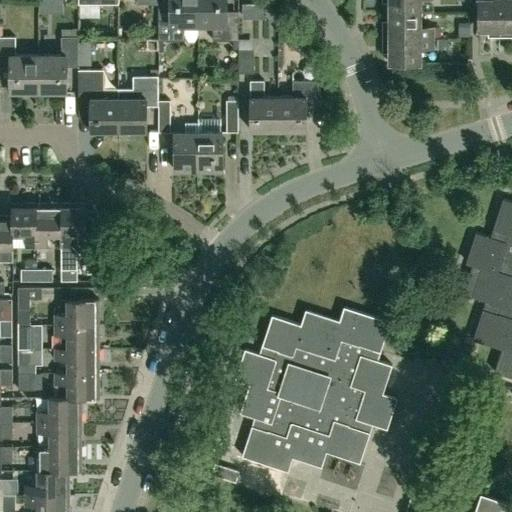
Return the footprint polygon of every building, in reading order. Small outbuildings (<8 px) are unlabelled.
[(183,23),(197,23),(197,0),(169,0),(170,15),(157,15),(157,39),(183,39),(183,23)] [(197,0),(197,23),(212,23),(211,39),(237,39),(237,15),(225,15),(224,0),(197,0)] [(389,0),(389,10),(421,10),(421,0),(389,0)] [(504,35),(503,0),(478,0),(478,28),(494,28),(494,35),(504,35)] [(511,0),(503,0),(504,35),(511,34),(511,0)] [(421,25),(421,10),(389,10),(389,25),(382,25),(382,35),(433,35),(433,25),(421,25)] [(433,46),(433,35),(382,35),(383,45),(388,46),(388,61),(420,62),(421,45),(433,46)] [(37,90),(37,54),(15,54),(15,36),(0,36),(0,65),(9,66),(9,90),(37,90)] [(77,66),(77,36),(60,36),(60,54),(37,54),(37,90),(65,90),(65,66),(77,66)] [(253,72),(253,49),(237,49),(237,72),(253,72)] [(117,96),(103,96),(103,68),(77,68),(77,97),(89,97),(89,130),(117,130),(117,96)] [(117,96),(117,130),(145,130),(145,105),(157,105),(157,99),(157,75),(132,75),(132,96),(117,96)] [(278,129),(278,96),(263,96),(264,79),(250,79),(250,129),(278,129)] [(278,96),(278,129),(305,129),(305,105),(317,105),(317,79),(292,80),(292,96),(278,96)] [(237,99),(238,96),(228,96),(228,99),(225,99),(225,131),(237,131),(237,99)] [(157,99),(157,105),(157,131),(169,131),(169,99),(157,99)] [(173,169),(198,169),(199,131),(173,131),(173,169)] [(199,131),(198,169),(221,169),(221,131),(211,131),(199,131)] [(511,199),(504,196),(491,235),(477,231),(467,261),(482,266),(473,294),(487,299),(474,338),(481,341),(503,348),(495,370),(511,375),(511,199)] [(25,246),(36,246),(36,202),(10,202),(11,215),(12,233),(25,233),(25,246)] [(59,246),(60,246),(60,202),(36,202),(36,246),(46,246),(46,233),(58,233),(59,246)] [(60,202),(60,246),(60,280),(76,280),(76,249),(70,244),(70,233),(85,233),(84,202),(60,202)] [(0,246),(12,246),(12,233),(11,215),(0,215),(0,246)] [(36,281),(36,269),(20,269),(21,280),(36,281)] [(36,269),(36,281),(52,281),(52,269),(36,269)] [(18,324),(30,323),(30,299),(42,299),(41,287),(17,287),(18,324)] [(55,323),(98,323),(98,298),(67,298),(67,312),(54,312),(55,323)] [(254,349),(246,347),(235,378),(250,383),(241,412),(255,416),(242,455),(288,470),(293,455),(322,465),(327,451),(361,461),(373,422),(387,427),(397,397),(382,392),(392,363),(378,358),(390,320),(344,304),(338,320),(305,309),(301,323),(273,313),(260,351),(254,349)] [(0,336),(11,336),(11,320),(0,319),(0,336)] [(30,323),(18,324),(18,340),(30,340),(30,323)] [(54,347),(98,347),(98,323),(55,323),(55,334),(61,334),(61,346),(54,346),(54,347)] [(0,359),(12,360),(12,344),(0,344),(0,359)] [(55,372),(98,371),(98,347),(54,347),(54,358),(67,358),(67,371),(55,371),(55,372)] [(30,365),(30,349),(18,348),(18,364),(30,365)] [(463,373),(467,361),(443,353),(439,365),(463,373)] [(0,384),(12,384),(12,369),(0,368),(0,384)] [(80,396),(80,397),(98,397),(98,371),(55,372),(55,382),(67,382),(67,395),(67,396),(80,396)] [(18,389),(30,389),(30,373),(18,373),(18,389)] [(80,421),(80,397),(80,396),(67,396),(67,395),(49,396),(49,409),(37,409),(37,421),(80,421)] [(0,420),(12,421),(12,405),(0,405),(0,420)] [(12,421),(0,420),(0,437),(12,438),(12,421)] [(37,445),(81,444),(80,421),(37,421),(37,431),(49,431),(49,444),(37,444),(37,445)] [(14,456),(33,456),(33,436),(14,435),(14,456)] [(69,469),(81,469),(81,444),(37,445),(37,454),(37,468),(49,468),(50,469),(69,469)] [(0,462),(12,462),(12,446),(0,446),(0,462)] [(235,481),(239,469),(214,461),(210,473),(235,481)] [(69,493),(69,469),(50,469),(49,468),(37,468),(37,482),(24,483),(25,493),(69,493)] [(386,497),(400,498),(402,474),(388,472),(386,497)] [(68,511),(69,493),(25,493),(25,504),(31,504),(31,511),(68,511)] [(511,511),(511,504),(481,494),(475,511),(511,511)]
